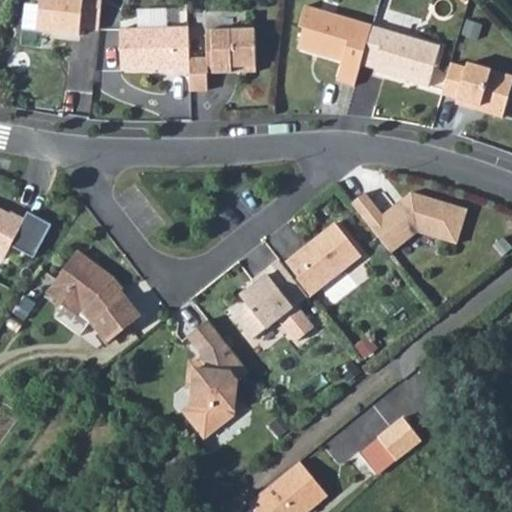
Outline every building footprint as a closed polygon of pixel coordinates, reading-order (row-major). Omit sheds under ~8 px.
[(97,30),(100,0),(38,0),(35,30),(78,35),(80,22),(81,22),(80,28),(97,30)] [(334,87),(352,92),(358,71),(370,32),(302,12),(297,33),(302,35),(295,55),(340,68),(334,87)] [(424,94),(437,53),(370,32),(358,71),(373,75),(372,78),(424,94)] [(170,77),(186,77),(186,64),(185,33),(117,35),(118,76),(170,75),(170,77)] [(186,77),(187,97),(204,97),(204,79),(253,78),(252,35),(203,36),(203,64),(186,64),(186,77)] [(458,61),(449,92),(464,97),(463,101),(510,116),(511,108),(511,71),(475,61),(473,66),(458,61)] [(367,191),(354,202),(393,251),(419,230),(459,243),(469,208),(414,191),(385,213),(367,191)] [(0,254),(5,258),(13,242),(37,255),(54,222),(31,210),(27,218),(13,210),(10,214),(0,208),(0,254)] [(331,229),(278,271),(303,302),(304,304),(357,262),(331,229)] [(86,308),(110,339),(142,313),(128,295),(124,298),(117,289),(123,285),(116,277),(80,250),(51,290),(67,302),(71,297),(86,308)] [(278,271),(275,267),(260,279),(262,282),(237,302),(245,313),(231,324),(248,345),(280,319),(297,341),(316,324),(304,304),(303,302),(278,271)] [(251,370),(210,319),(190,334),(205,353),(204,362),(199,361),(191,402),(183,409),(204,436),(233,413),(239,379),(251,370)] [(404,416),(378,435),(397,459),(422,440),(404,416)] [(297,467),(245,508),(248,511),(311,511),(325,501),(297,467)]
